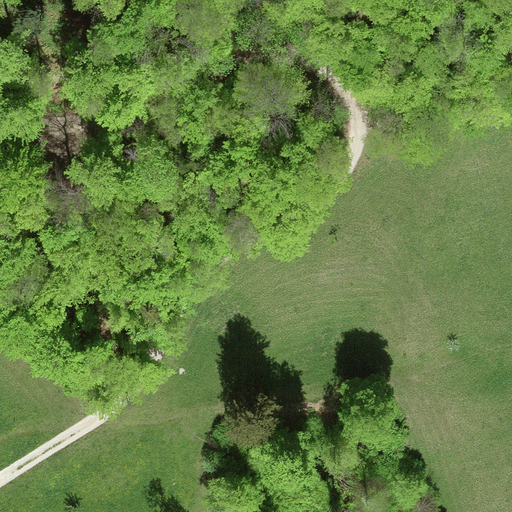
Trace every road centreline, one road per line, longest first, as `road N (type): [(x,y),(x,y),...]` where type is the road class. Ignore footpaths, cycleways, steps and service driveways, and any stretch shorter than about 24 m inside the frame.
road 1 (track): [(0,479),(129,391),(202,271),(238,240),(322,197),(352,161),(361,129),(340,77),(321,62),(265,53),(205,69),(106,119),(0,127)]
road 2 (track): [(361,129),(458,115),(511,87)]
